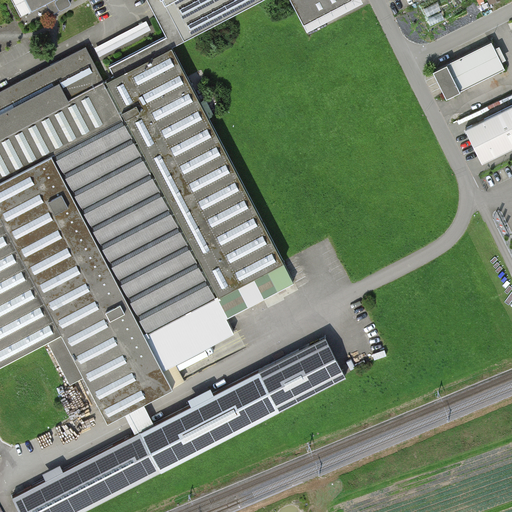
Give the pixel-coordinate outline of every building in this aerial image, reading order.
[(139,0),(140,1),(140,0),(148,0),(168,38),(111,67),(117,77),(104,84),(86,49),(0,93),(0,363),(47,339),(70,384),(85,376),(108,421),(125,412),(131,423),(136,434),(65,471),(61,464),(43,473),(47,480),(12,498),(18,511),(81,511),(346,375),(325,336),(215,393),(212,386),(176,405),(179,412),(156,424),(151,413),(145,403),(174,388),(165,371),(236,333),(218,299),(286,263),(174,47),(265,0),(290,0),(309,34),(365,5),(362,0),(139,0)] [(27,0),(34,13),(60,0),(27,0)] [(100,54),(152,28),(148,19),(96,45),(100,54)] [(491,43),(433,71),(446,97),(504,69),(491,43)] [(511,107),(466,130),(482,164),(511,149),(511,107)]
